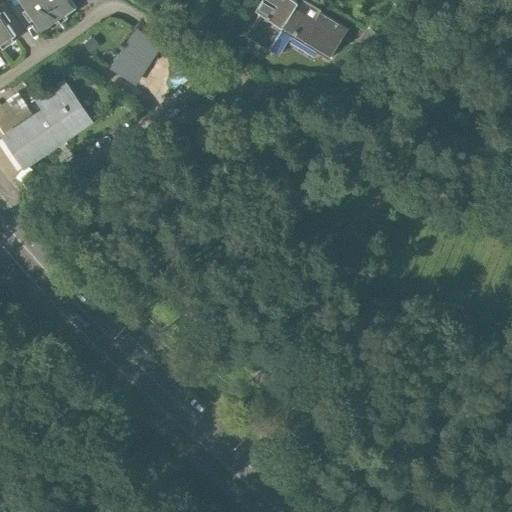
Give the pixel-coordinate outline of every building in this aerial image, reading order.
[(46,0),(21,0),(41,27),(58,16),(46,0)] [(72,0),(46,0),(58,16),(75,4),(72,0)] [(265,0),(256,15),(260,18),(246,39),(269,54),(284,32),(333,61),(351,31),(298,0),(265,0)] [(0,12),(0,42),(14,33),(0,12)] [(164,43),(138,28),(114,72),(140,86),(164,43)] [(94,116),(64,73),(33,94),(41,105),(1,133),(23,165),(94,116)]
